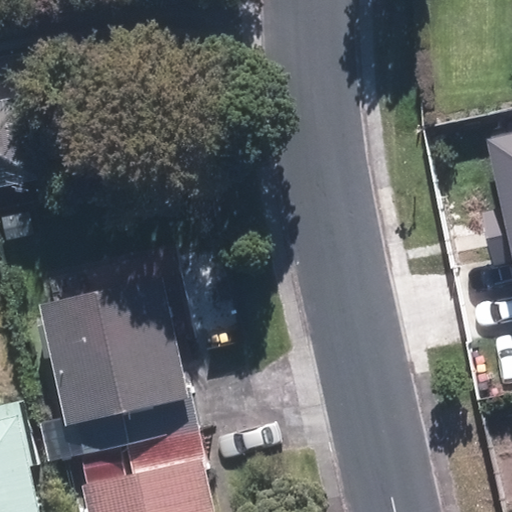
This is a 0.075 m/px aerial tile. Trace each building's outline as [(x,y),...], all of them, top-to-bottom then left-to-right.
[(0,184),(44,176),(29,100),(0,105),(0,184)] [(511,134),(490,140),(511,231),(511,134)] [(168,280),(56,304),(80,418),(192,395),(168,280)] [(40,511),(20,420),(0,424),(0,511),(40,511)] [(220,511),(207,456),(93,482),(100,511),(220,511)]
